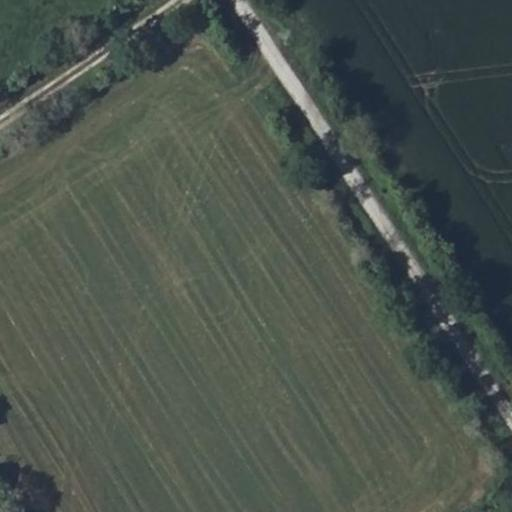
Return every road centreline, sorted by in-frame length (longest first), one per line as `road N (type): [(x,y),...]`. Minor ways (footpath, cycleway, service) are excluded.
road 1 (track): [(511,424),(239,0)]
road 2 (track): [(0,122),(180,0)]
